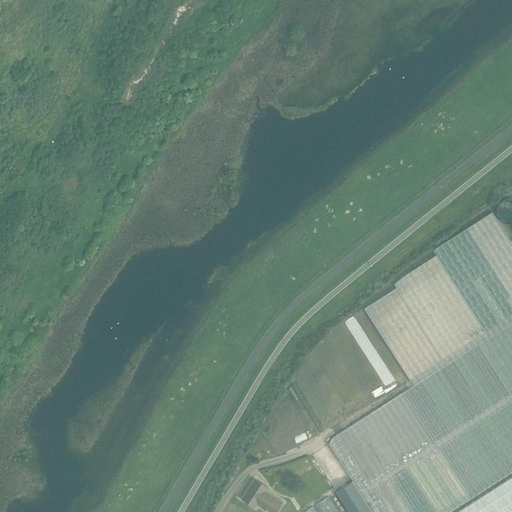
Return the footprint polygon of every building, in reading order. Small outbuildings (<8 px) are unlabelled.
[(508,222),(511,222),(511,199),(510,199),(506,200),(502,202),(499,205),(497,210),(498,214),(500,218),(503,221),(508,222)] [(327,441),(353,481),(372,511),(449,511),(511,472),(511,241),(511,242),(493,213),(433,251),(436,256),(404,276),(394,284),(397,288),(363,309),(413,386),(327,441)] [(511,511),(511,477),(456,511),(511,511)] [(269,511),(275,511),(282,502),(266,491),(268,488),(255,479),(242,499),(255,507),(258,502),(262,504),(261,506),(269,511)] [(347,511),(372,511),(353,481),(335,492),(347,511)] [(319,511),(338,511),(328,497),(315,505),(319,511)]
